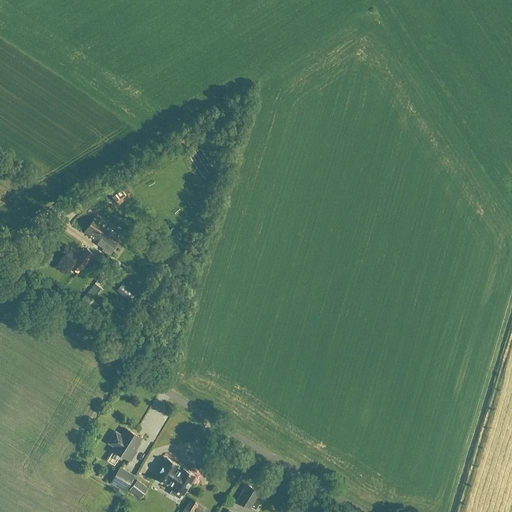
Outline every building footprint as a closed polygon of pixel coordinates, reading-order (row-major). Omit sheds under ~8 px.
[(118,205),(133,196),(120,177),(105,185),(118,205)] [(113,251),(126,232),(113,225),(97,214),(85,232),(99,242),(98,244),(104,248),(103,250),(110,255),(113,251)] [(94,254),(88,249),(71,268),(78,273),(94,254)] [(123,283),(116,292),(134,308),(141,299),(123,283)] [(88,308),(103,290),(96,284),(81,301),(88,308)] [(122,452),(120,455),(130,461),(136,452),(134,450),(141,438),(127,430),(122,436),(118,434),(115,434),(110,441),(111,444),(122,452)] [(167,459),(155,478),(167,485),(167,484),(172,487),(172,488),(173,489),(170,493),(179,499),(182,495),(183,495),(195,476),(184,469),(182,472),(176,469),(179,466),(167,459)] [(111,484),(116,487),(125,492),(134,476),(120,468),(111,484)] [(141,499),(148,489),(137,481),(129,490),(141,499)] [(250,510),(252,507),(256,510),(259,505),(255,502),(260,493),(248,485),(237,502),(250,510)] [(183,511),(203,511),(206,507),(192,498),(183,511)]
